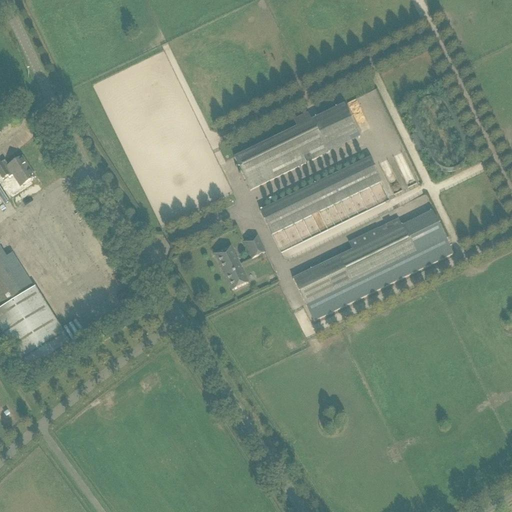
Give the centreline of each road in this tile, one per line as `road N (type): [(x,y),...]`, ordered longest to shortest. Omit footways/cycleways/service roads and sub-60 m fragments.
road 1 (unclassified): [(300,511),(90,169),(7,0)]
road 2 (unknown): [(90,169),(17,217),(74,339)]
